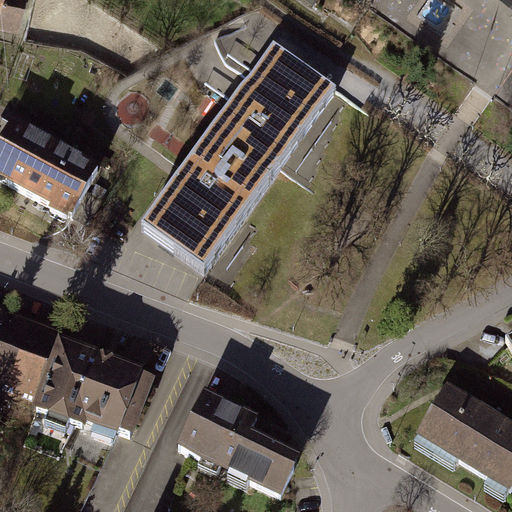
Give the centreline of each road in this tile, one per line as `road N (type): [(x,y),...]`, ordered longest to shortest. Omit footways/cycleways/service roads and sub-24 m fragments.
road 1 (residential): [(344,445),(283,379),(218,340),(0,258)]
road 2 (residential): [(511,293),(360,385),(344,445)]
